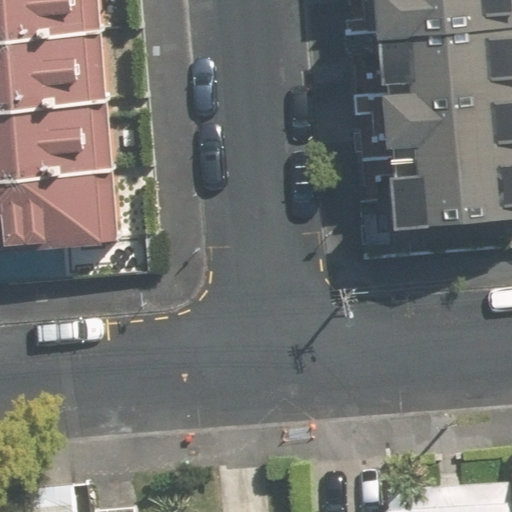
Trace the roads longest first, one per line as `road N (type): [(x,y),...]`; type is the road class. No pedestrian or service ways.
road 1 (residential): [(233,0),(258,358)]
road 2 (residential): [(258,358),(0,381)]
road 3 (residential): [(511,340),(258,358)]
